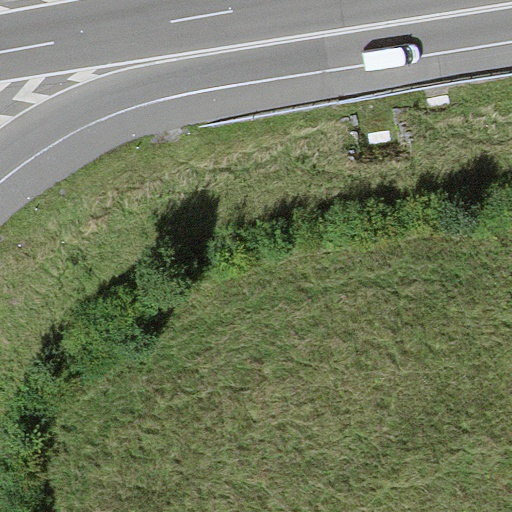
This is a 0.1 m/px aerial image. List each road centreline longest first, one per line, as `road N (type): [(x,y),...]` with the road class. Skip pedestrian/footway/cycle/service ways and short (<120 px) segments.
road 1 (motorway): [(0,158),(95,99),(357,48),(511,0)]
road 2 (motorway): [(0,47),(296,0)]
